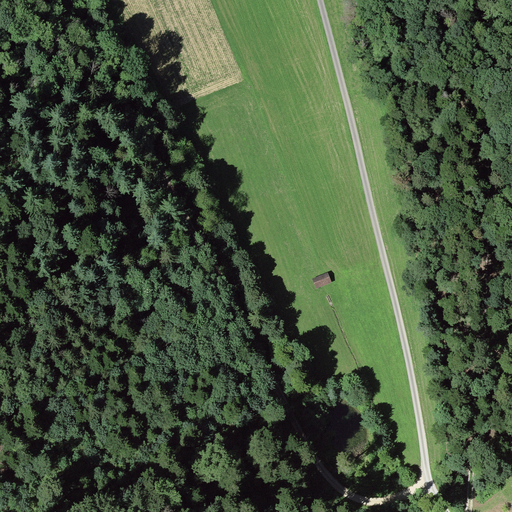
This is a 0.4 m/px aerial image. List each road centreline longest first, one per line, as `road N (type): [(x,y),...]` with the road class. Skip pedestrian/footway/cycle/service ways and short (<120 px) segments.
road 1 (track): [(428,479),(404,496),(368,502),(314,464),(136,124),(96,59),(41,0)]
road 2 (unclassified): [(318,0),(407,353),(428,479),(446,511)]
road 3 (track): [(471,511),(495,191),(490,0)]
